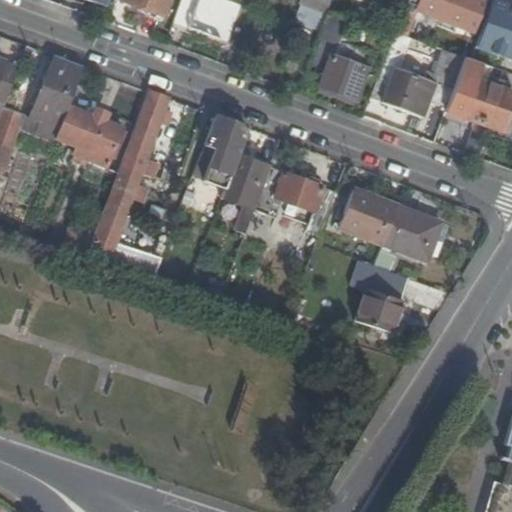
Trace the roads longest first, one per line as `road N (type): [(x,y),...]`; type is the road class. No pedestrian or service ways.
road 1 (residential): [(511,200),(0,8)]
road 2 (tertiary): [(445,373),(337,511)]
road 3 (tertiary): [(362,511),(445,373)]
road 4 (tertiary): [(445,373),(511,259)]
